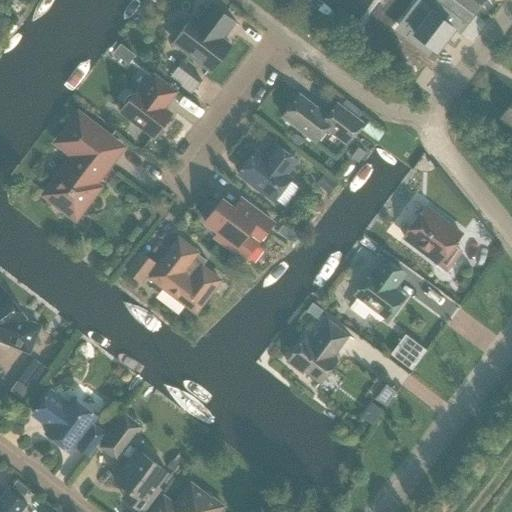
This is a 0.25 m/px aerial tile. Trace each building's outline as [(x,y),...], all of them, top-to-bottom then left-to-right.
[(422,4),(405,27),(409,31),(406,36),(428,52),(431,47),(435,50),(452,29),(457,32),(457,33),(466,22),(465,22),(436,0),(428,0),(424,6),(422,4)] [(436,0),(465,22),(472,12),(481,0),(436,0)] [(210,71),(230,45),(223,40),(223,33),(233,21),(211,4),(195,25),(185,26),(180,33),(181,43),(178,47),(210,71)] [(193,70),(181,61),(170,74),(182,83),(193,70)] [(153,136),(171,114),(163,108),(175,92),(154,76),(142,92),(137,88),(133,93),(129,94),(125,97),(124,101),(124,106),(120,111),(153,136)] [(282,117),(315,142),(326,129),(346,144),(362,123),(337,103),(327,116),(299,94),(282,117)] [(343,102),(341,104),(358,118),(363,112),(345,98),(343,102)] [(511,101),(499,118),(511,127),(511,101)] [(121,147),(78,114),(57,142),(80,160),(65,179),(60,175),(44,195),(75,218),(98,187),(93,184),(121,147)] [(255,151),(238,174),(273,201),(274,199),(282,205),(297,186),(289,180),(290,178),(285,174),(296,160),(277,145),(266,159),(255,151)] [(353,154),(350,157),(357,163),(358,162),(359,160),(366,153),(359,147),(353,154)] [(336,183),(323,173),(315,183),(329,193),(336,183)] [(458,198),(434,181),(430,186),(431,194),(440,201),(437,205),(443,209),(451,208),(458,198)] [(244,260),(273,224),(250,205),(241,216),(221,200),(204,222),(218,232),(214,237),(244,260)] [(448,252),(461,234),(425,207),(403,236),(446,268),(454,257),(448,252)] [(196,253),(178,238),(156,267),(153,264),(154,263),(140,251),(125,270),(140,281),(145,274),(194,312),(219,280),(191,259),(196,253)] [(374,274),(371,272),(354,294),(386,319),(403,296),(393,288),(404,274),(385,259),(374,274)] [(0,337),(10,345),(29,352),(39,326),(23,319),(25,318),(6,293),(0,297),(0,337)] [(332,357),(348,336),(327,320),(311,341),(305,336),(286,361),(301,373),(303,371),(319,383),(337,360),(332,357)] [(353,333),(344,346),(365,360),(374,346),(353,333)] [(425,350),(415,343),(401,362),(411,369),(425,350)] [(40,377),(26,367),(9,391),(23,401),(40,377)] [(385,406),(396,391),(385,384),(375,398),(385,406)] [(50,427),(45,433),(69,451),(96,416),(72,398),(67,405),(50,391),(32,414),(50,427)] [(124,413),(98,446),(116,460),(121,454),(129,460),(114,479),(128,490),(123,497),(142,511),(160,488),(155,485),(164,472),(166,473),(167,472),(136,449),(136,450),(128,444),(142,427),(124,413)] [(105,432),(92,423),(75,447),(88,456),(105,432)] [(173,459),(172,460),(178,466),(184,459),(178,453),(173,459)] [(13,484),(11,487),(14,490),(22,496),(28,488),(17,480),(16,481),(13,484)] [(151,511),(219,511),(224,506),(213,498),(211,500),(191,484),(175,506),(163,497),(151,511)] [(19,511),(26,503),(8,489),(0,499),(0,511),(19,511)]
